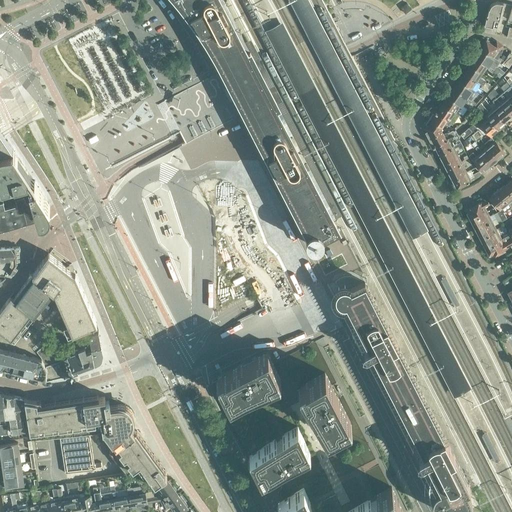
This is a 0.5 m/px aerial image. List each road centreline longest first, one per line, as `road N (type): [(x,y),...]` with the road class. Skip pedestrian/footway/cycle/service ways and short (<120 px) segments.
road 1 (secondary): [(153,359),(133,335),(63,168),(0,74)]
road 2 (residential): [(479,0),(406,119),(444,204)]
road 3 (secondary): [(243,511),(170,365),(153,359)]
road 4 (residential): [(153,359),(68,390),(0,381)]
